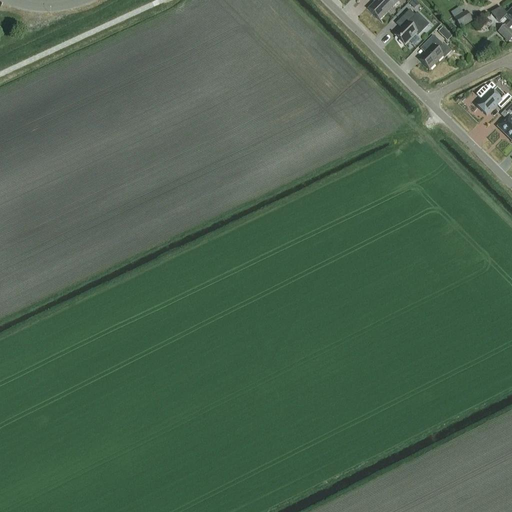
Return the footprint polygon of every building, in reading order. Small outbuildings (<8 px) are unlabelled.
[(398,3),(394,0),(377,0),(368,10),(379,22),(398,3)] [(414,0),(409,5),(414,10),(418,5),(414,0)] [(500,9),(490,15),(498,24),(504,18),(509,23),(505,28),(504,27),(498,33),(508,44),(511,39),(511,35),(508,31),(511,27),(511,9),(506,16),(500,9)] [(404,46),(415,35),(418,37),(428,27),(416,14),(414,16),(409,11),(398,22),(403,28),(395,37),(404,46)] [(466,13),(454,20),(456,23),(459,29),(471,22),(468,16),(466,13)] [(437,34),(442,38),(446,34),(442,29),(437,34)] [(442,46),(433,37),(423,47),(428,52),(419,61),(429,71),(442,58),(444,59),(450,53),(443,45),(442,46)] [(487,44),(478,49),(482,55),(491,50),(487,44)] [(496,90),(491,85),(487,89),(485,87),(483,90),(482,89),(475,96),(481,102),(476,107),(486,117),(496,107),(500,111),(511,99),(506,95),(504,98),(496,90)] [(497,128),(511,143),(511,120),(509,117),(511,114),(511,105),(501,117),(505,121),(497,128)]
